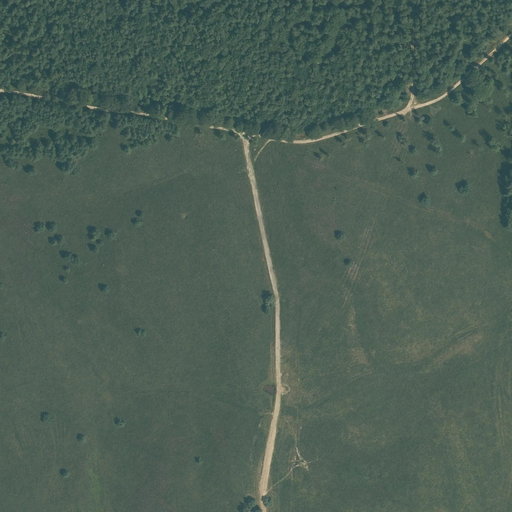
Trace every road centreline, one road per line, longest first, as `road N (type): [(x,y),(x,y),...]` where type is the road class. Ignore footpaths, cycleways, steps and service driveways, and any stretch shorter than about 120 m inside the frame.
road 1 (track): [(264,511),(277,406),(276,301),(244,131)]
road 2 (track): [(244,131),(308,140),(424,105),(511,34)]
road 3 (track): [(0,90),(244,131)]
road 4 (track): [(244,131),(223,0)]
